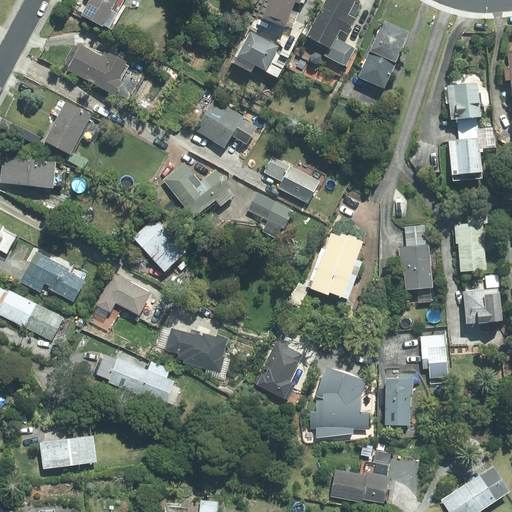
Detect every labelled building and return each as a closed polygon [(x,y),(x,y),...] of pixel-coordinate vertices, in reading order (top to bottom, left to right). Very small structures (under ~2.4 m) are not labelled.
[(122,0),(88,0),(81,13),(102,24),(103,23),(109,26),(122,0)] [(295,0),(300,2),(300,0),(268,0),(262,16),(285,25),(294,0),(295,0)] [(349,33),(357,18),(355,17),(361,6),(355,3),(356,2),(353,0),(326,0),(308,35),(330,47),(325,56),(346,67),(356,49),(337,39),(342,29),(349,33)] [(409,32),(383,20),(358,76),(385,87),(409,32)] [(266,71),(279,47),(250,32),(238,56),(266,71)] [(67,69),(114,94),(121,80),(117,78),(126,60),(108,51),(105,57),(80,44),(67,69)] [(479,129),(478,118),(482,118),(479,85),(449,87),(452,121),(458,120),(459,130),(479,129)] [(83,168),(87,160),(71,151),(90,113),(65,99),(44,139),(69,152),(65,159),(83,168)] [(246,143),(254,130),(240,121),(243,117),(213,100),(194,131),(224,149),(232,135),(246,143)] [(453,175),(483,172),(480,139),(479,129),(459,130),(460,141),(450,142),(453,175)] [(0,181),(54,186),(56,160),(3,155),(0,181)] [(319,180),(272,157),(264,172),(281,181),(278,187),(309,203),(319,180)] [(194,217),(232,187),(217,169),(201,182),(185,162),(164,179),(194,217)] [(408,200),(395,187),(393,215),(407,217),(408,200)] [(293,211),(258,192),(248,210),(284,229),(293,211)] [(487,268),(483,223),(488,222),(488,213),(468,214),(469,222),(455,224),(457,242),(459,242),(461,270),(464,270),(464,274),(474,273),(474,269),(487,268)] [(155,215),(133,237),(152,256),(151,257),(165,271),(186,250),(173,238),(175,236),(155,215)] [(0,250),(7,254),(16,235),(2,228),(3,225),(0,223),(0,250)] [(432,289),(429,244),(426,244),(425,225),(405,227),(406,247),(399,247),(400,270),(404,270),(406,291),(418,290),(419,303),(432,302),(431,289),(432,289)] [(340,236),(331,233),(311,287),(329,294),(330,292),(345,297),(359,260),(357,259),(363,241),(341,233),(340,236)] [(36,250),(20,280),(40,290),(45,282),(50,284),(49,287),(74,299),(85,279),(68,270),(70,267),(36,250)] [(181,270),(187,264),(184,260),(178,266),(181,270)] [(96,304),(111,311),(116,302),(139,315),(151,292),(113,272),(96,304)] [(298,281),(288,300),(298,306),(309,287),(298,281)] [(8,291),(0,287),(0,314),(25,327),(37,304),(9,289),(8,291)] [(468,324),(504,320),(501,289),(465,292),(468,324)] [(37,304),(25,327),(52,340),(64,317),(37,304)] [(85,321),(80,317),(75,326),(81,329),(85,321)] [(220,373),(224,357),(222,356),(227,339),(203,332),(202,335),(199,334),(200,331),(191,329),(190,334),(172,329),(166,350),(179,353),(178,358),(184,360),(183,363),(220,373)] [(448,377),(444,335),(420,336),(423,369),(428,368),(429,378),(448,377)] [(254,383),(288,400),(296,384),(289,381),(303,355),(277,341),(267,361),(268,361),(265,368),(263,367),(254,383)] [(175,380),(118,357),(108,381),(165,405),(175,380)] [(345,372),(326,366),(316,396),(324,399),(317,399),(316,412),(310,411),(310,429),(316,429),(316,439),(353,434),(353,430),(368,430),(368,412),(361,412),(361,393),(366,378),(346,371),(345,372)] [(386,425),(410,425),(411,394),(414,394),(414,373),(399,373),(399,378),(386,378),(386,425)] [(185,422),(192,425),(195,418),(188,416),(185,422)] [(43,467),(97,460),(94,434),(40,441),(43,467)] [(449,511),(476,511),(511,489),(494,464),(441,499),(449,511)] [(388,476),(367,471),(367,474),(335,468),(329,496),(362,503),(362,499),(383,503),(388,476)] [(198,511),(217,511),(219,501),(200,499),(198,511)]
